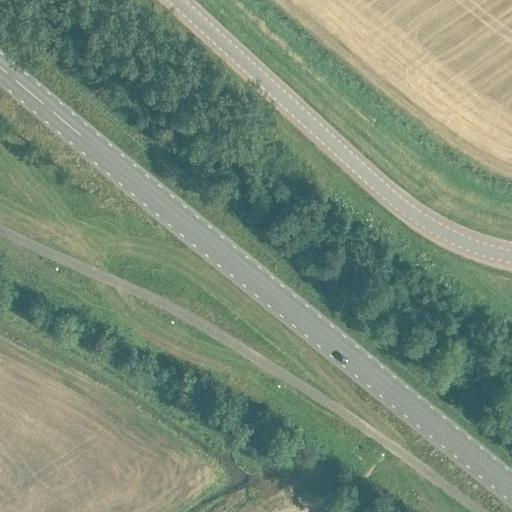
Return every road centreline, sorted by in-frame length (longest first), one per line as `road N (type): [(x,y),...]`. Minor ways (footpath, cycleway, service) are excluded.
road 1 (tertiary): [(511,490),(0,61)]
road 2 (tertiary): [(174,0),(399,205),(451,238),(511,256)]
road 3 (track): [(511,303),(459,289),(440,273),(432,253),(440,231)]
